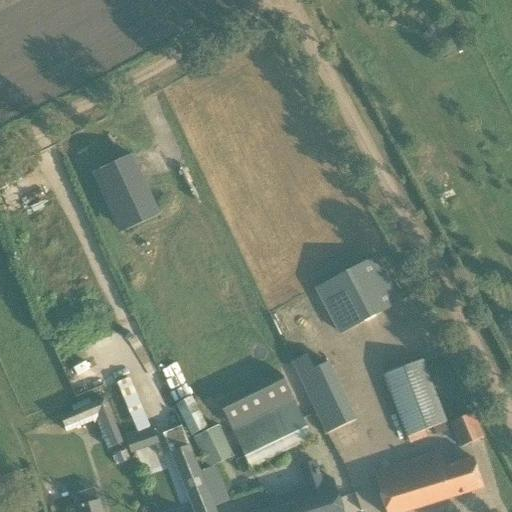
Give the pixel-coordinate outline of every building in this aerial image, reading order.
[(91,174),(119,233),(159,215),(131,156),(91,174)] [(88,261),(97,257),(78,222),(69,226),(88,261)] [(315,288),(339,334),(399,303),(375,257),(315,288)] [(61,351),(70,386),(93,380),(84,344),(61,351)] [(292,362),(325,434),(356,420),(329,362),(313,369),(307,355),(292,362)] [(383,376),(406,437),(446,422),(423,360),(383,376)] [(218,403),(251,470),(312,440),(279,373),(218,403)] [(175,405),(190,436),(206,428),(191,397),(175,405)] [(97,423),(108,449),(122,443),(104,400),(60,417),(66,432),(93,421),(94,424),(97,423)] [(483,439),(473,414),(451,424),(461,448),(483,439)] [(151,425),(125,434),(131,453),(158,444),(151,425)] [(208,469),(204,471),(211,485),(205,487),(213,507),(214,507),(230,500),(215,465),(233,457),(218,426),(192,438),(208,469)] [(216,511),(214,507),(213,507),(205,487),(211,485),(204,471),(200,472),(189,446),(171,454),(194,511),(216,511)] [(116,455),(119,464),(129,460),(126,451),(116,455)] [(374,473),(383,499),(386,511),(408,511),(483,488),(474,459),(445,467),(440,452),(374,473)] [(297,499),(288,503),(277,506),(274,496),(262,501),(265,510),(260,511),(345,511),(332,480),(295,493),(297,499)] [(76,508),(77,511),(103,511),(99,500),(98,501),(94,489),(74,495),(78,507),(76,508)]
